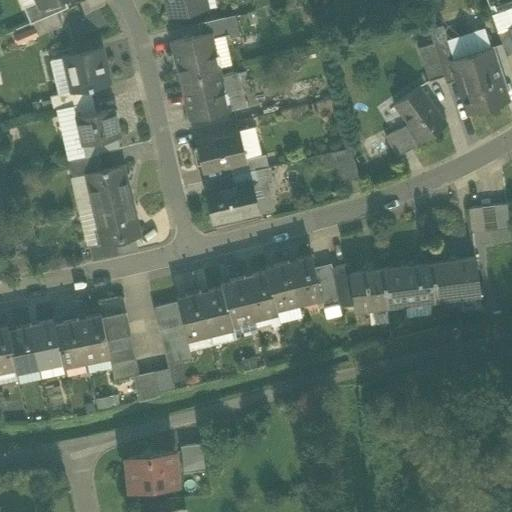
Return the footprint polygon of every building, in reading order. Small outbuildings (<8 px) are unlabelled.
[(38,0),(23,7),(30,23),(32,22),(56,12),(68,7),(64,0),(52,0),(41,5),(38,0)] [(106,5),(102,0),(83,0),(80,2),(85,14),(106,5)] [(165,0),(169,17),(202,10),(199,0),(165,0)] [(216,6),(214,0),(204,0),(207,8),(216,6)] [(507,28),(511,26),(511,6),(490,14),(497,32),(507,28)] [(34,27),(38,36),(62,26),(56,12),(32,22),(34,27)] [(235,14),(225,16),(228,29),(230,38),(240,36),(235,14)] [(198,23),(200,34),(210,32),(210,33),(223,30),(228,29),(225,16),(198,23)] [(428,30),(433,43),(443,76),(445,79),(456,75),(451,60),(453,59),(446,39),(442,26),(428,30)] [(18,45),(38,36),(34,27),(14,35),(18,45)] [(483,27),(446,39),(453,59),(489,47),(483,27)] [(497,32),(505,55),(511,52),(511,40),(507,28),(497,32)] [(231,64),(223,30),(210,33),(218,67),(231,64)] [(172,41),(181,80),(219,71),(218,67),(210,33),(210,32),(200,34),(172,41)] [(428,81),(443,76),(433,43),(417,48),(428,81)] [(65,58),(99,50),(99,47),(64,55),(65,58)] [(456,75),(468,113),(507,101),(489,47),(453,59),(451,60),(456,75)] [(73,90),(73,92),(89,88),(107,84),(99,50),(65,58),(73,90)] [(65,58),(64,55),(49,58),(57,94),(62,93),(73,90),(65,58)] [(220,76),(219,71),(181,80),(190,119),(228,110),(227,110),(220,76)] [(237,72),(220,76),(227,110),(245,106),(237,72)] [(408,124),(421,142),(446,123),(419,85),(393,104),(408,124)] [(65,107),(69,106),(92,101),(89,88),(73,92),(73,90),(62,93),(65,107)] [(65,107),(62,93),(57,94),(50,96),(53,110),(56,109),(65,107)] [(95,112),(92,101),(69,106),(72,119),(76,118),(76,117),(95,112)] [(72,119),(69,106),(65,107),(56,109),(68,160),(85,156),(82,144),(76,118),(72,119)] [(76,118),(82,144),(117,136),(119,135),(113,108),(95,112),(76,117),(76,118)] [(385,136),(396,156),(421,142),(408,124),(385,136)] [(255,127),(239,131),(245,158),(255,155),(261,154),(255,127)] [(196,142),(202,169),(229,163),(245,159),(245,158),(239,131),(196,142)] [(82,144),(85,156),(98,152),(120,147),(117,136),(82,144)] [(337,164),(342,180),(359,176),(350,147),(333,151),(337,164)] [(323,168),(337,164),(333,151),(320,154),(323,168)] [(102,168),(98,152),(85,156),(68,160),(72,176),(86,173),(86,172),(102,168)] [(229,163),(232,174),(256,169),(258,168),(255,155),(245,158),(245,159),(229,163)] [(86,173),(94,207),(130,198),(122,163),(102,168),(86,172),(86,173)] [(258,181),(250,183),(256,210),(257,212),(273,209),(267,180),(271,179),(268,166),(258,168),(256,169),(258,181)] [(258,181),(256,169),(232,174),(235,186),(250,183),(258,181)] [(80,210),(94,207),(86,173),(72,176),(80,210)] [(213,220),(256,210),(250,183),(235,186),(207,193),(213,220)] [(138,234),(130,198),(94,207),(102,241),(102,242),(119,238),(134,235),(138,234)] [(506,203),(493,204),(496,229),(509,227),(506,203)] [(488,230),(496,229),(493,204),(481,206),(484,230),(488,230)] [(472,232),(484,230),(481,206),(469,207),(472,232)] [(94,207),(80,210),(88,244),(102,241),(94,207)] [(31,222),(18,225),(24,252),(35,237),(31,222)] [(4,228),(8,256),(24,252),(18,225),(4,228)] [(496,229),(488,230),(490,242),(510,240),(509,227),(496,229)] [(473,244),(490,242),(488,230),(484,230),(472,232),(473,244)] [(134,235),(119,238),(122,253),(138,249),(134,235)] [(92,260),(122,253),(119,238),(102,242),(102,241),(88,244),(92,260)] [(311,255),(287,261),(297,299),(320,293),(314,269),(311,255)] [(473,257),(430,262),(435,299),(478,293),(473,257)] [(265,266),(266,270),(274,304),(297,299),(287,261),(265,266)] [(430,262),(381,268),(385,305),(405,303),(430,299),(435,299),(430,262)] [(350,263),(331,267),(338,307),(353,305),(349,272),(351,271),(350,263)] [(323,310),(338,307),(331,267),(314,269),(320,293),(323,310)] [(367,307),(385,305),(381,268),(351,271),(349,272),(353,305),(354,309),(367,307)] [(266,270),(243,276),(253,314),(275,308),(274,304),(266,270)] [(221,281),(222,285),(230,319),(253,314),(243,276),(221,281)] [(222,285),(199,291),(209,329),(231,323),(230,319),(222,285)] [(186,335),(209,329),(199,291),(176,296),(177,300),(180,312),(183,324),(186,335)] [(297,299),(274,304),(275,308),(278,320),(279,323),(302,317),(297,299)] [(432,313),(430,299),(405,303),(407,316),(432,313)] [(154,306),(157,318),(180,312),(177,300),(154,306)] [(387,322),(385,305),(367,307),(369,324),(387,322)] [(275,308),(253,314),(256,326),(278,320),(275,308)] [(101,317),(103,329),(127,324),(124,312),(101,317)] [(157,318),(159,329),(183,324),(180,312),(157,318)] [(77,318),(85,356),(108,352),(106,340),(103,329),(101,317),(100,313),(77,318)] [(253,314),(230,319),(231,323),(235,337),(257,331),(256,326),(253,314)] [(61,357),(62,361),(85,356),(77,318),(54,323),(61,357)] [(30,324),(38,362),(61,357),(54,323),(53,319),(30,324)] [(209,329),(213,344),(235,339),(235,337),(231,323),(209,329)] [(14,363),(15,367),(38,362),(30,324),(7,328),(14,363)] [(103,329),(106,340),(129,335),(127,324),(103,329)] [(159,329),(162,341),(186,335),(183,324),(159,329)] [(0,325),(0,366),(14,363),(7,328),(6,325),(0,325)] [(213,344),(209,329),(186,335),(188,346),(189,350),(213,344)] [(108,352),(132,346),(129,335),(106,340),(108,352)] [(162,341),(165,352),(188,346),(186,335),(162,341)] [(109,356),(110,363),(134,358),(132,346),(108,352),(109,356)] [(189,350),(188,346),(165,352),(168,364),(169,363),(181,360),(191,358),(189,350)] [(108,352),(85,356),(86,360),(109,356),(108,352)] [(86,360),(85,356),(62,361),(62,365),(86,360)] [(109,356),(86,360),(88,372),(111,367),(110,363),(109,356)] [(62,361),(61,357),(38,362),(39,366),(62,361)] [(114,379),(133,375),(138,374),(134,358),(110,363),(111,367),(114,379)] [(169,363),(170,367),(174,382),(186,379),(181,360),(169,363)] [(39,366),(41,378),(64,373),(62,365),(62,361),(39,366)] [(39,366),(38,362),(15,367),(16,371),(39,366)] [(41,378),(39,366),(16,371),(18,379),(19,383),(41,378)] [(0,370),(0,382),(18,379),(16,371),(15,367),(0,370)] [(170,367),(153,370),(158,390),(175,387),(174,382),(170,367)] [(159,395),(158,390),(153,370),(138,374),(133,375),(138,401),(159,395)] [(110,395),(95,398),(97,410),(112,407),(110,395)] [(180,445),(183,473),(204,470),(201,442),(180,445)] [(126,458),(130,490),(177,485),(173,449),(149,452),(150,455),(126,458)] [(319,493),(299,493),(299,506),(319,505),(319,493)]
